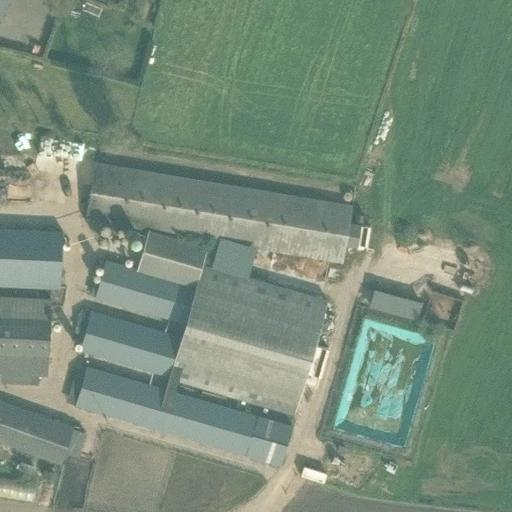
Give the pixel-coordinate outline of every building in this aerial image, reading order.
[(40,137),(39,157),(60,158),(61,138),(40,137)] [(85,367),(74,406),(244,455),(279,466),(290,427),(256,417),(173,393),(177,381),(293,415),(326,302),(211,269),(219,241),(341,262),(351,206),(94,163),(85,219),(208,239),(206,247),(147,231),(135,270),(104,261),(94,297),(184,323),(179,338),(164,334),(90,312),(78,351),(153,373),(168,377),(164,390),(85,367)] [(0,285),(58,289),(61,233),(0,229),(0,285)] [(418,320),(424,302),(376,288),(370,306),(418,320)] [(0,373),(46,376),(50,301),(0,297),(0,373)] [(0,442),(60,464),(73,428),(0,401),(0,442)]
